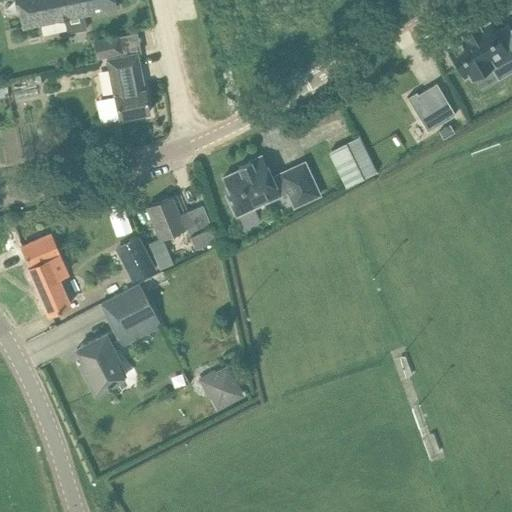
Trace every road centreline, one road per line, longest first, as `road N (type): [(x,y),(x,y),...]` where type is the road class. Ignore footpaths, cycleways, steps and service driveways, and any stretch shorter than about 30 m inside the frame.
road 1 (unclassified): [(193,147),(308,87),(441,0)]
road 2 (unclassified): [(0,196),(193,147)]
road 3 (tertiary): [(75,511),(41,407),(0,331)]
road 4 (residential): [(193,147),(161,0)]
